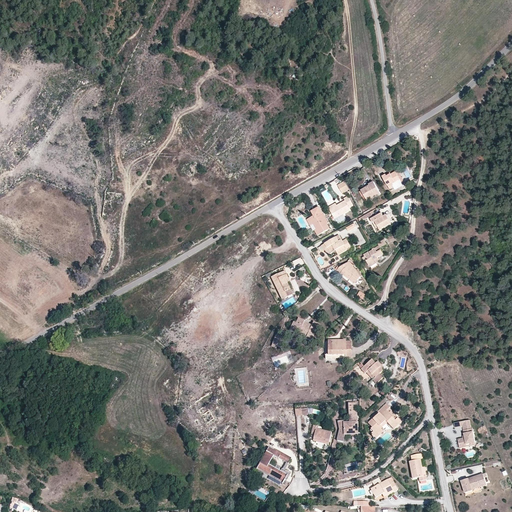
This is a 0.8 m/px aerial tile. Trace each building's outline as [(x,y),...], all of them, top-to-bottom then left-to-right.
[(388,176),(387,174),(384,176),(391,189),(395,187),(392,184),(401,179),(396,171),(392,174),(388,176)] [(402,181),(401,179),(392,184),(395,187),(397,185),(397,184),(402,181)] [(344,181),(338,185),(342,193),(349,189),(344,181)] [(368,193),(364,195),(367,200),(373,197),(374,198),(381,194),(374,181),(370,184),(371,185),(366,188),(368,193)] [(337,205),(330,209),(336,219),(351,210),(350,208),(354,206),(348,196),(344,199),(345,201),(337,205)] [(316,214),(313,215),(307,219),(311,224),(312,224),(315,222),(318,228),(316,230),(319,235),(332,227),(329,222),(328,223),(318,207),(313,210),(316,214)] [(372,212),(358,218),(360,222),(373,216),(372,212)] [(386,221),(383,216),(381,212),(370,218),(373,223),(375,221),(379,229),(391,223),(389,219),(386,221)] [(348,232),(356,227),(354,223),(346,228),(348,232)] [(342,241),(339,236),(330,241),(322,246),(325,251),(326,250),(329,248),(332,253),(336,251),(339,255),(352,247),(347,239),(342,241)] [(374,260),(378,258),(377,257),(384,253),(380,247),(386,243),(384,239),(377,243),(379,245),(363,254),(365,257),(366,257),(368,260),(366,260),(369,265),(370,264),(375,262),(374,260)] [(354,276),(359,280),(361,277),(358,270),(354,267),(355,266),(349,262),(340,268),(337,271),(342,274),(346,277),(351,281),(354,276)] [(283,298),(288,296),(286,292),(290,290),(287,283),(286,280),(289,279),(287,275),(285,271),(273,277),(283,298)] [(356,284),(359,280),(354,276),(351,281),(356,284)] [(296,322),(293,327),(299,330),(297,333),(301,335),(303,330),(308,332),(306,337),(310,339),(316,327),(317,327),(319,323),(313,320),(311,324),(306,322),(304,321),(305,320),(298,317),(296,322)] [(281,341),(283,337),(277,335),(273,344),(278,346),(282,348),(285,342),(281,341)] [(345,355),(345,358),(350,358),(350,341),(345,341),(345,340),(338,340),(328,340),(328,347),(330,347),(330,355),(345,355)] [(380,367),(381,366),(379,364),(378,362),(375,364),(372,360),(364,367),(361,364),(359,366),(361,369),(362,370),(365,374),(366,373),(368,372),(375,379),(384,371),(382,369),(380,367)] [(373,380),(375,379),(368,372),(366,373),(373,380)] [(339,422),(340,430),(338,441),(344,442),(345,435),(359,434),(356,403),(349,403),(349,422),(350,424),(345,424),(345,422),(339,422)] [(379,415),(374,419),(369,424),(373,428),(371,429),(374,432),(372,434),(373,435),(374,436),(375,438),(376,437),(377,438),(386,431),(383,428),(381,426),(387,421),(388,422),(394,429),(402,422),(398,418),(396,420),(387,410),(389,408),(390,407),(389,406),(387,404),(377,413),(379,415)] [(306,407),(304,414),(311,415),(313,409),(306,407)] [(398,418),(389,408),(387,410),(396,420),(398,418)] [(458,439),(460,448),(467,446),(467,444),(476,442),(473,428),(471,429),(470,420),(462,421),(463,426),(464,432),(465,438),(463,438),(458,439)] [(315,432),(315,435),(314,440),(328,443),(331,432),(317,428),(317,426),(313,425),(312,431),(315,432)] [(285,480),(287,481),(291,474),(282,469),(281,471),(269,465),(274,456),(288,463),(292,457),(276,449),(276,451),(268,447),(257,468),(284,482),(285,480)] [(422,469),(422,466),(421,459),(423,459),(422,454),(410,456),(411,462),(409,462),(412,477),(419,476),(420,481),(427,480),(426,475),(424,475),(422,469)] [(472,490),(471,489),(471,488),(478,486),(479,487),(486,485),(483,477),(486,476),(485,473),(471,477),(461,480),(465,493),(472,490)] [(393,489),(395,492),(396,491),(398,490),(392,477),(370,488),(375,498),(382,494),(393,489)] [(384,498),(395,492),(393,489),(382,494),(384,498)]
